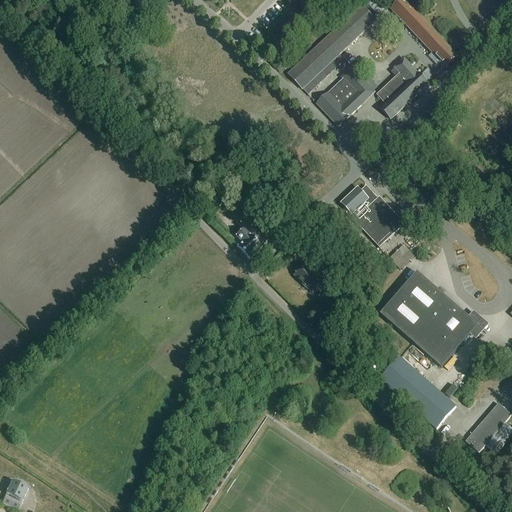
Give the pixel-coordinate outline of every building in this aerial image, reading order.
[(362,0),(380,18),(382,16),(391,8),(383,0),(362,0)] [(458,59),(419,16),(404,0),(392,11),(446,70),(458,59)] [(363,7),(352,16),(289,75),(308,96),(345,61),(340,56),(377,21),(363,7)] [(391,121),(429,86),(406,60),(396,69),(401,76),(378,97),(386,105),(381,110),(391,121)] [(339,129),(376,94),(352,69),(342,78),(345,81),(318,106),(339,129)] [(434,75),(429,69),(424,74),(428,79),(434,75)] [(221,184),(215,189),(219,194),(225,188),(221,184)] [(380,250),(405,227),(379,199),(378,201),(373,195),(368,201),(358,190),(341,206),(348,213),(346,215),(354,224),(355,223),(380,250)] [(212,192),(206,197),(215,208),(217,206),(218,208),(222,205),(220,203),(222,202),(212,192)] [(248,260),(261,248),(254,241),(256,240),(250,234),(249,236),(243,229),(235,236),(241,243),(236,247),(248,260)] [(400,271),(414,258),(408,252),(402,258),(397,253),(389,260),(400,271)] [(312,294),(322,285),(319,281),(319,280),(306,266),(294,276),(308,291),(308,290),(312,294)] [(442,371),(479,328),(418,275),(381,317),(442,371)] [(436,431),(456,409),(399,358),(379,380),(436,431)] [(478,455),(511,418),(498,406),(465,444),(478,455)] [(511,436),(511,431),(505,425),(485,448),(495,456),(511,436)] [(18,511),(28,490),(12,483),(2,504),(18,511)]
